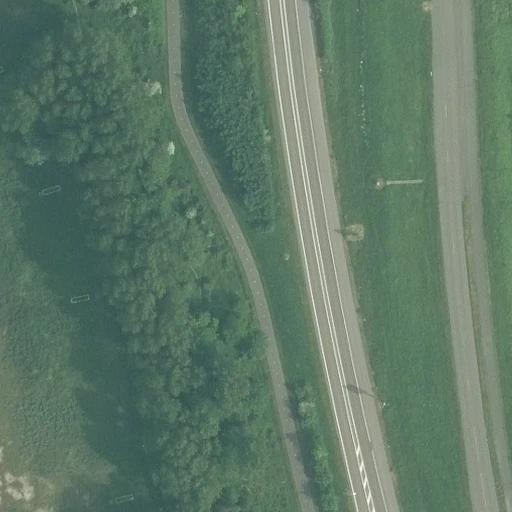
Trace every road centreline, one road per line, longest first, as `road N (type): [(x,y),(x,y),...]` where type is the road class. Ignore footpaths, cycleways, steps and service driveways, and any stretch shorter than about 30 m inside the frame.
road 1 (primary): [(374,511),(308,212),(286,0)]
road 2 (unclassified): [(484,511),(447,199),(440,0)]
road 3 (track): [(174,50),(21,22)]
